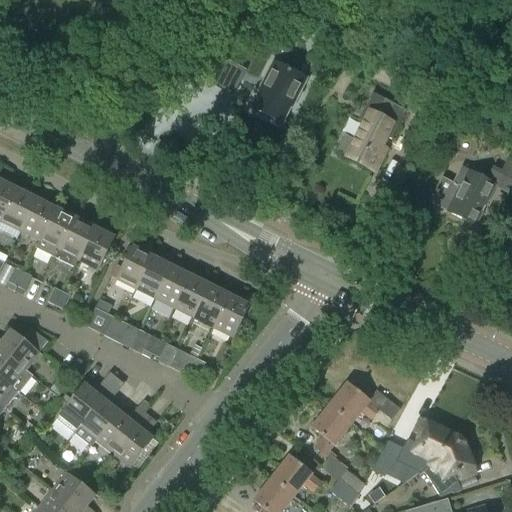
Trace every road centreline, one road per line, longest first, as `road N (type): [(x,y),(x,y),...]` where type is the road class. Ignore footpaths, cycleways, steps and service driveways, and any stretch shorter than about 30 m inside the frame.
road 1 (secondary): [(330,279),(0,111)]
road 2 (residential): [(0,298),(221,418)]
road 3 (secondary): [(511,361),(330,279)]
road 4 (residential): [(221,418),(330,279)]
road 5 (residential): [(146,511),(221,418)]
